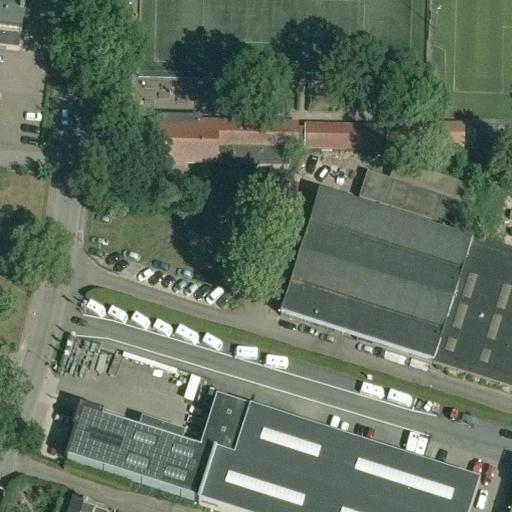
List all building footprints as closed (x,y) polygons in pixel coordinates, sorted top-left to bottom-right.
[(0,0),(0,49),(19,52),(24,0),(0,0)] [(304,151),(384,153),(385,129),(305,127),(305,131),(297,131),(297,127),(216,125),(216,123),(201,123),(201,117),(162,117),(162,129),(159,129),(159,164),(225,165),(225,167),(287,169),(287,150),(296,151),(296,147),(304,147),(304,151)] [(463,154),(464,130),(388,129),(387,153),(463,154)] [(359,200),(397,213),(395,220),(319,195),(280,318),(433,366),(511,391),(511,256),(442,234),(444,227),(459,232),(466,207),(367,175),(359,200)] [(198,506),(216,511),(470,511),(479,485),(216,401),(199,452),(102,420),(103,416),(80,408),(73,430),(75,431),(66,462),(199,505),(198,506)] [(98,511),(72,503),(69,511),(98,511)]
